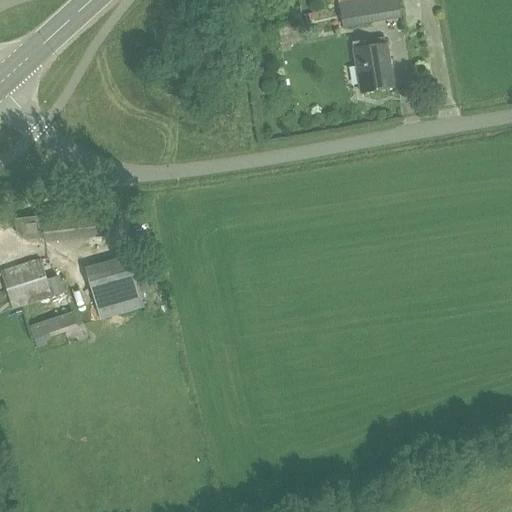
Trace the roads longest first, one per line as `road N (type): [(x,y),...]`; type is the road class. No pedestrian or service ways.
road 1 (unclassified): [(0,87),(69,155),(140,172),(511,115)]
road 2 (secondary): [(0,85),(95,0)]
